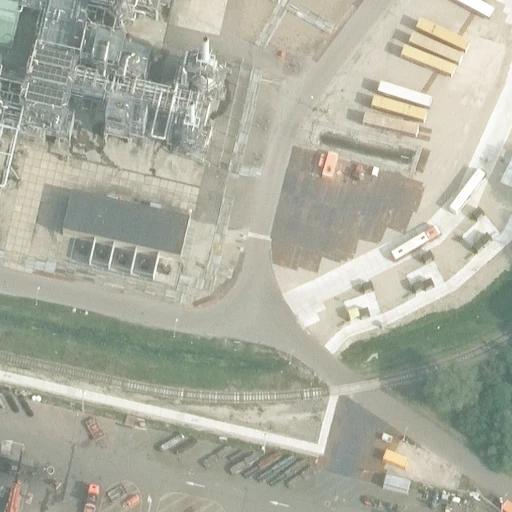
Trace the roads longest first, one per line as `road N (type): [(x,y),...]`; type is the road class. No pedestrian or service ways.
road 1 (unknown): [(511,86),(473,106),(408,82),(401,53),(423,20)]
road 2 (unknown): [(276,180),(406,213)]
